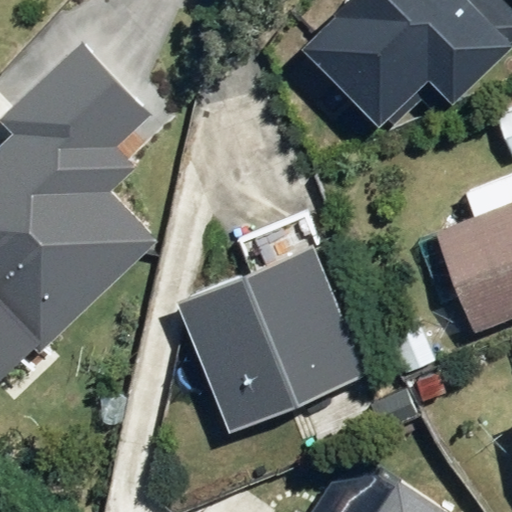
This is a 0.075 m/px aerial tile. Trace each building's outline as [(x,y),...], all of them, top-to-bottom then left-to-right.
[(511,44),(511,11),(500,0),(352,0),(305,49),(382,124),(428,77),(455,103),(511,44)] [(0,148),(0,348),(24,373),(175,226),(128,177),(152,154),(131,133),(168,97),(100,27),(18,106),(30,119),(0,148)] [(511,193),(454,216),(493,319),(511,311),(511,193)] [(306,254),(175,306),(226,431),(356,379),(306,254)] [(425,511),(391,490),(376,511),(425,511)]
